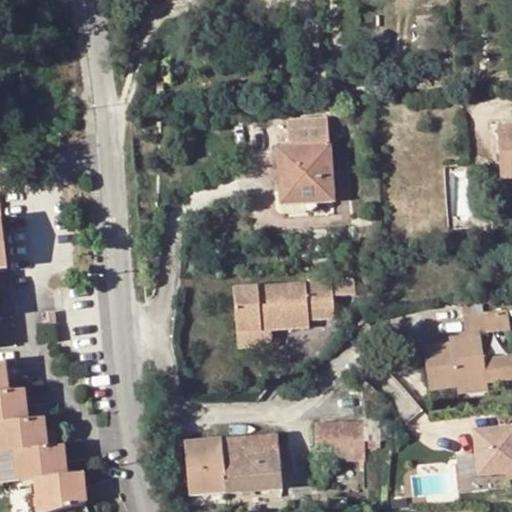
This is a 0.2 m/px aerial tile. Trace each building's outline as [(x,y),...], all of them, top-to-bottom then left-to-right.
[(444,14),(418,17),(424,60),(449,57),(444,14)] [(277,151),(281,206),(309,204),(309,199),(333,197),(329,147),(327,121),(287,124),(289,150),(277,151)] [(511,127),(498,128),(502,180),(511,179),(511,127)] [(310,212),(309,204),(281,206),(282,214),(310,212)] [(228,290),(232,332),(266,329),(305,326),(305,317),(331,315),(329,296),(352,295),(351,280),(228,290)] [(482,314),(484,333),(510,329),(508,310),(482,314)] [(456,382),(486,377),(480,334),(484,333),(482,314),(464,316),(466,336),(448,339),(449,345),(423,349),(428,392),(456,387),(456,382)] [(232,332),(233,347),(267,344),(266,329),(232,332)] [(488,389),(486,377),(456,382),(456,387),(457,393),(488,389)] [(0,393),(0,423),(27,421),(24,391),(7,393),(0,393)] [(43,419),(27,421),(0,423),(0,454),(4,454),(15,453),(31,451),(31,450),(47,448),(43,419)] [(364,442),(364,422),(316,423),(317,461),(365,461),(364,442)] [(392,428),(391,422),(364,422),(364,442),(392,441),(392,440),(392,434),(392,428)] [(511,468),(511,423),(475,428),(478,451),(481,473),(506,470),(511,468)] [(278,463),(275,437),(219,442),(221,468),(278,463)] [(184,445),(189,498),(223,495),(221,468),(219,442),(185,445),(184,445)] [(15,453),(17,470),(18,481),(35,480),(52,478),(52,477),(66,476),(63,447),(47,448),(31,450),(31,451),(15,453)] [(5,459),(6,471),(17,470),(15,453),(4,454),(5,459)] [(0,482),(18,481),(17,470),(6,471),(5,459),(0,459),(0,482)] [(280,490),(278,463),(221,468),(223,495),(280,490)] [(506,470),(481,473),(483,488),(507,484),(506,470)] [(56,511),(85,504),(82,474),(66,476),(52,477),(52,478),(35,480),(36,493),(27,494),(28,511),(56,511)] [(342,511),(342,499),(328,499),(329,511),(342,511)] [(302,502),(299,511),(312,511),(314,504),(302,502)]
